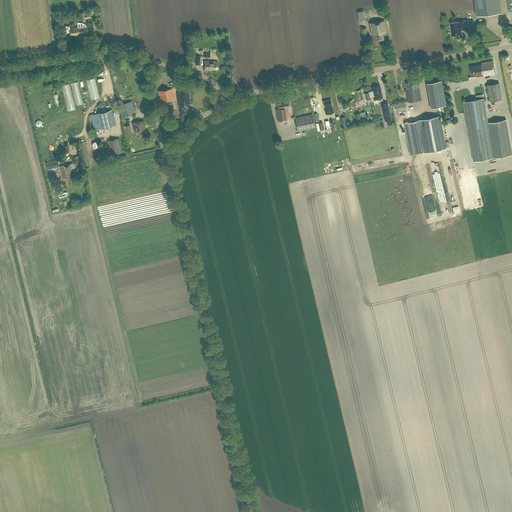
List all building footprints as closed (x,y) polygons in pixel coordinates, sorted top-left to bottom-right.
[(474,0),(476,15),(501,12),(499,0),(474,0)] [(86,18),(89,18),(89,13),(85,13),(85,12),(80,12),(81,20),(86,20),(86,18)] [(386,34),(385,31),(386,31),(384,20),(369,23),(371,34),(372,34),(373,40),(383,38),(383,35),(386,34)] [(450,22),(452,35),(462,34),(461,30),(469,29),(468,20),(450,22)] [(67,33),(68,32),(70,32),(70,36),(78,35),(78,33),(84,32),(85,32),(85,31),(86,30),(86,29),(86,28),(86,27),(86,26),(85,25),(84,24),(83,24),(83,23),(82,23),(78,23),(78,27),(70,28),(69,25),(69,26),(68,26),(67,27),(67,28),(66,28),(66,29),(66,30),(66,31),(67,32),(67,33)] [(216,69),(217,61),(205,61),(204,69),(209,70),(209,69),(216,69)] [(483,76),(495,74),(493,61),(482,63),(480,65),(471,67),(472,76),(476,76),(476,77),(483,75),(483,76)] [(180,86),(190,88),(192,82),(182,80),(180,86)] [(426,83),(431,108),(446,105),(441,80),(426,83)] [(417,84),(416,81),(405,83),(406,89),(405,89),(408,101),(421,99),(418,87),(417,83),(417,84)] [(490,101),(502,99),(499,82),(487,85),(490,101)] [(382,98),(379,85),(371,87),(374,99),(378,99),(379,101),(382,100),(382,98)] [(160,101),(174,98),(172,88),(157,90),(160,101)] [(357,101),(362,100),(362,99),(363,99),(361,89),(354,91),(356,101),(357,100),(357,101)] [(190,103),(188,91),(176,93),(179,106),(180,105),(181,109),(180,109),(181,115),(191,113),(190,108),(189,108),(189,104),(190,103)] [(71,102),(69,92),(62,94),(64,104),(71,102)] [(511,153),(506,119),(488,122),(484,98),(463,101),(474,161),(511,154),(511,153)] [(326,114),(327,114),(333,113),(331,104),(332,104),(330,99),(323,101),(324,106),(326,114)] [(135,113),(132,101),(118,105),(122,117),(135,113)] [(393,113),(407,110),(405,101),(391,104),(393,113)] [(289,102),(277,104),(278,109),(276,109),(278,121),(287,119),(290,118),(289,112),(291,112),(290,108),(289,102)] [(382,108),(385,121),(391,119),(388,107),(382,108)] [(99,129),(115,125),(111,110),(96,114),(99,129)] [(297,130),(315,127),(312,114),(295,118),(297,130)] [(439,115),(421,119),(404,123),(410,154),(427,151),(446,148),(439,115)] [(147,135),(143,120),(132,123),(134,131),(138,130),(140,137),(147,135)] [(334,151),(330,133),(321,135),(325,153),(334,151)] [(284,140),(290,171),(312,167),(307,136),(284,140)] [(119,152),(118,147),(119,147),(118,139),(107,141),(109,151),(110,151),(111,154),(119,152)] [(48,169),(60,167),(59,160),(47,162),(48,169)] [(65,178),(73,176),(71,170),(73,169),(71,163),(62,165),(65,178)]
